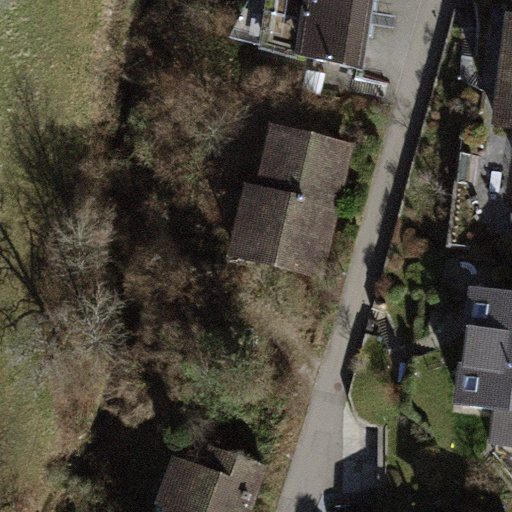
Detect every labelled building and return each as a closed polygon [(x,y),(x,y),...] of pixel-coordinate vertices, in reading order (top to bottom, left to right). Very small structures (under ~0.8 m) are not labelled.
[(306,0),(295,64),(357,75),(370,0),(306,0)] [(511,19),(503,19),(490,134),(511,136),(511,19)] [(266,135),(236,261),(320,281),(350,155),(266,135)] [(511,309),(468,302),(450,413),(494,420),(488,453),(511,456),(511,309)] [(192,447),(169,511),(249,511),(264,472),(192,447)]
